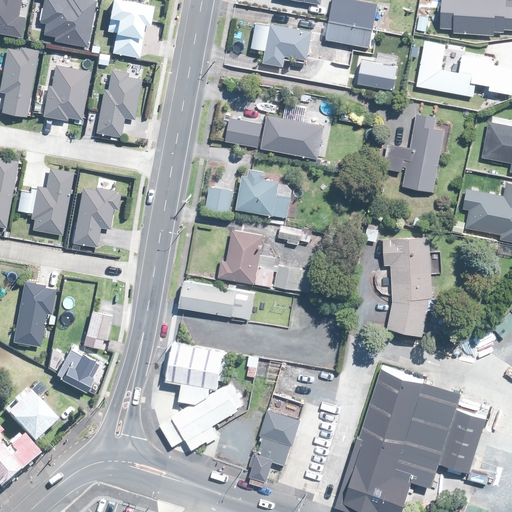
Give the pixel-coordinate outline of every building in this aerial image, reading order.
[(0,0),(0,32),(24,37),(26,16),(20,15),(22,0),(0,0)] [(56,36),(57,41),(89,47),(98,0),(96,0),(45,0),(41,23),(47,24),(46,35),(56,36)] [(118,33),(113,52),(133,56),(133,58),(140,59),(144,37),(145,38),(147,24),(153,24),(156,5),(125,0),(116,0),(111,31),(118,33)] [(329,22),(373,30),(377,6),(378,5),(352,0),(333,0),(330,18),(330,21),(329,22)] [(511,0),(448,0),(447,29),(461,30),(461,33),(499,35),(499,30),(511,30),(511,0)] [(369,47),(373,30),(329,22),(326,40),(355,45),(369,47)] [(307,60),(313,32),(263,23),(260,37),(264,38),(262,49),(266,49),(264,60),(263,63),(284,67),(284,64),(285,56),(307,60)] [(430,43),(422,87),(478,98),(481,83),(493,85),(497,65),(498,60),(466,54),(462,73),(447,70),(451,47),(430,43)] [(6,93),(2,112),(29,116),(41,50),(22,47),(22,50),(9,47),(0,92),(6,93)] [(50,84),(44,115),(70,120),(70,117),(85,119),(93,71),(75,68),(76,63),(70,62),(72,55),(63,53),(61,65),(56,64),(53,85),(50,84)] [(114,55),(99,53),(98,62),(113,64),(114,55)] [(402,70),(368,63),(364,84),(398,90),(402,70)] [(104,88),(97,132),(123,136),(126,118),(136,119),(146,65),(131,64),(129,73),(112,71),(110,88),(104,88)] [(511,68),(497,65),(493,85),(492,91),(511,94),(511,68)] [(511,125),(493,122),(486,156),(511,161),(511,125)] [(300,157),(321,161),(327,127),(303,123),(303,127),(297,156),(300,157)] [(444,135),(445,129),(415,124),(410,146),(388,142),(383,167),(402,170),(403,163),(407,164),(403,185),(434,191),(443,137),(444,135)] [(0,226),(9,228),(21,161),(0,157),(0,226)] [(236,207),(287,216),(291,191),(282,182),(279,181),(279,179),(263,177),(264,169),(249,166),(248,174),(242,173),(236,207)] [(36,218),(35,229),(65,235),(75,171),(52,168),(49,186),(38,185),(33,217),(36,218)] [(476,208),(472,227),(511,235),(511,239),(511,183),(511,184),(508,198),(472,190),(468,207),(476,208)] [(237,188),(211,184),(207,210),(234,213),(237,188)] [(84,187),(76,244),(101,247),(103,227),(112,228),(114,207),(120,208),(121,193),(119,192),(119,189),(98,187),(98,188),(84,187)] [(310,241),(311,233),(312,231),(282,225),(279,236),(289,238),(288,241),(298,243),(299,239),(310,241)] [(308,291),(310,284),(312,270),(275,264),(276,256),(260,253),(264,234),(233,228),(227,255),(227,259),(224,259),(221,259),(218,275),(272,285),(275,269),(278,270),(275,284),(308,291)] [(430,236),(384,237),(384,264),(392,263),(393,298),(388,326),(404,335),(422,338),(424,332),(429,300),(433,300),(432,288),(431,272),(430,254),(430,236)] [(232,314),(250,317),(255,292),(185,280),(181,305),(232,314)] [(46,285),(29,282),(18,340),(43,345),(49,313),(55,314),(59,291),(45,289),(46,285)] [(345,304),(322,300),(321,311),(344,314),(345,304)] [(111,313),(92,310),(87,344),(106,347),(111,313)] [(480,325),(478,319),(470,321),(472,327),(480,325)] [(468,365),(471,364),(484,358),(475,339),(456,347),(457,348),(461,357),(464,356),(468,365)] [(231,352),(196,345),(174,342),(167,378),(183,381),(180,399),(192,401),(161,423),(175,443),(186,436),(193,448),(206,439),(208,442),(219,434),(212,424),(217,421),(238,407),(242,403),(244,402),(229,382),(225,385),(224,383),(216,388),(221,360),(229,361),(231,352)] [(72,347),(56,371),(90,391),(102,371),(99,370),(104,361),(86,350),(84,354),(72,347)] [(449,387),(405,374),(382,366),(360,436),(358,435),(352,452),(336,505),(356,511),(400,511),(405,498),(411,478),(431,485),(439,460),(469,469),(486,416),(471,411),(456,406),(461,391),(449,387)] [(39,399),(42,396),(47,391),(41,384),(37,388),(35,387),(29,394),(25,390),(4,410),(8,414),(7,415),(34,443),(37,440),(39,442),(44,437),(42,436),(57,421),(37,401),(39,399)] [(275,408),(253,477),(271,483),(278,460),(289,463),(303,417),(275,408)] [(47,463),(40,456),(23,437),(20,439),(17,436),(14,440),(13,438),(6,444),(2,440),(3,439),(0,435),(0,434),(3,431),(0,427),(0,488),(1,488),(2,490),(9,497),(47,463)] [(501,462),(482,456),(475,477),(494,484),(501,462)] [(489,511),(490,510),(470,503),(468,502),(464,511),(489,511)] [(431,511),(433,508),(433,506),(421,503),(419,511),(431,511)]
